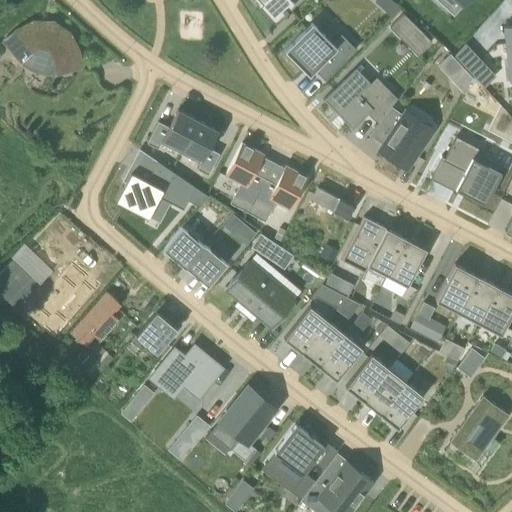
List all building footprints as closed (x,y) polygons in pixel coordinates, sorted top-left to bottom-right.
[(259,0),(261,2),(258,4),(273,21),(294,2),(291,0),(259,0)] [(394,2),(386,11),(393,17),(401,8),(394,2)] [(418,25),(404,12),(391,26),(404,39),(418,25)] [(17,31),(5,42),(20,58),(24,62),(28,65),(33,68),(42,71),(47,71),(52,71),(57,71),(80,66),(77,50),(68,33),(57,26),(47,23),(33,22),(17,31)] [(311,23),(284,50),(304,71),(308,74),(314,69),(324,80),(356,49),(341,33),(331,43),(311,23)] [(505,25),(503,25),(509,81),(510,81),(510,78),(511,77),(511,24),(505,26),(505,25)] [(464,44),(453,55),(484,88),(496,77),(464,44)] [(471,81),(461,70),(449,80),(463,95),(471,81)] [(343,78),(322,99),(352,129),(372,108),(343,78)] [(484,133),(497,107),(468,92),(455,118),(484,133)] [(406,166),(431,129),(406,112),(404,116),(391,107),(370,134),(384,144),(380,149),(406,166)] [(157,121),(147,142),(158,148),(160,143),(180,153),(197,120),(178,109),(168,127),(157,121)] [(197,120),(180,153),(200,163),(197,168),(208,174),(219,153),(208,147),(217,130),(197,120)] [(478,148),(456,136),(444,157),(443,160),(464,171),(454,188),(465,193),(466,194),(484,204),(503,168),(475,153),(478,148)] [(241,142),(224,175),(240,183),(230,202),(247,211),(264,178),(254,173),(263,154),(241,142)] [(194,186),(156,160),(146,180),(130,172),(116,200),(147,217),(158,196),(183,208),(194,186)] [(264,178),(247,211),(264,221),(275,201),(290,209),(307,177),(285,165),(275,184),(264,178)] [(321,189),(314,201),(350,219),(356,207),(321,189)] [(363,216),(341,259),(365,271),(368,265),(367,265),(386,228),(363,216)] [(228,225),(234,230),(240,223),(234,218),(228,225)] [(182,226),(163,248),(185,267),(186,266),(203,245),(182,226)] [(386,228),(367,265),(368,265),(386,275),(406,238),(386,228)] [(294,253),(261,231),(251,245),(284,267),(294,253)] [(406,238),(386,275),(406,285),(426,248),(406,238)] [(204,244),(203,245),(186,266),(207,284),(226,262),(204,244)] [(335,250),(326,245),(322,254),(331,259),(335,250)] [(12,256),(0,267),(0,292),(15,308),(40,284),(12,256)] [(246,263),(227,286),(249,305),(269,282),(246,263)] [(454,263),(435,300),(458,312),(477,275),(454,263)] [(88,279),(75,267),(39,309),(52,320),(45,329),(56,339),(96,293),(84,283),(88,279)] [(477,275),(458,312),(477,322),(496,285),(477,275)] [(343,278),(336,291),(346,295),(348,296),(354,284),(343,278)] [(269,282),(249,305),(272,324),(291,301),(269,282)] [(336,291),(322,283),(313,295),(337,307),(346,295),(336,291)] [(511,293),(496,285),(477,322),(500,334),(511,311),(511,293)] [(114,306),(122,297),(111,288),(76,329),(88,339),(97,329),(99,331),(117,309),(114,306)] [(309,305),(283,338),(301,351),(301,352),(327,319),(309,305)] [(393,309),(389,318),(399,323),(404,315),(393,309)] [(156,310),(135,335),(156,353),(156,352),(165,342),(177,328),(156,310)] [(362,311),(358,317),(367,324),(371,319),(362,311)] [(418,312),(410,326),(421,332),(428,318),(418,312)] [(327,319),(301,352),(317,365),(318,365),(344,333),(343,332),(327,319)] [(388,345),(396,336),(387,328),(379,338),(388,345)] [(344,333),(318,365),(335,379),(361,347),(344,333)] [(443,336),(437,350),(456,358),(462,344),(443,336)] [(170,346),(165,342),(156,352),(156,353),(161,357),(170,346)] [(506,348),(495,342),(491,350),(502,356),(506,348)] [(423,359),(429,350),(421,344),(415,353),(423,359)] [(112,357),(99,346),(83,365),(96,376),(112,357)] [(471,347),(456,367),(469,376),(484,357),(471,347)] [(170,352),(148,380),(159,389),(168,378),(194,400),(217,372),(190,350),(180,361),(170,352)] [(345,386),(362,400),(388,367),(371,353),(345,386)] [(443,362),(451,369),(457,361),(448,355),(443,362)] [(362,400),(379,414),(405,381),(388,367),(362,400)] [(405,381),(379,414),(397,428),(423,395),(405,381)] [(121,412),(130,420),(154,392),(145,384),(121,412)] [(257,427),(274,407),(248,387),(250,385),(249,384),(246,387),(247,388),(222,419),(221,418),(208,434),(209,434),(210,433),(228,448),(227,449),(230,451),(231,450),(229,449),(240,436),(246,441),(245,442),(246,443),(249,440),(248,439),(256,428),(257,429),(258,428),(257,427)] [(482,395),(449,441),(475,460),(476,460),(509,414),(482,395)] [(169,449),(182,460),(210,426),(197,415),(169,449)] [(295,423),(264,464),(292,486),(299,477),(302,473),(305,475),(316,460),(313,458),(323,445),(295,423)] [(326,466),(310,488),(335,507),(334,509),(337,511),(349,511),(356,503),(354,502),(370,480),(346,462),(337,474),(326,466)] [(235,511),(243,500),(234,492),(225,503),(235,511)]
